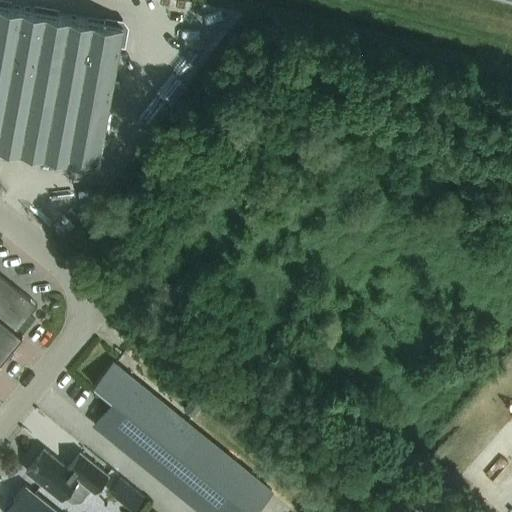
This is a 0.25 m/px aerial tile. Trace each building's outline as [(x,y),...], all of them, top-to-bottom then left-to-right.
[(0,144),(100,162),(124,24),(0,2),(0,144)] [(0,362),(24,334),(18,329),(38,304),(0,272),(0,362)] [(114,361),(95,385),(123,407),(105,430),(205,511),(254,511),(273,490),(114,361)] [(195,417),(205,403),(196,396),(185,409),(195,417)] [(69,467),(45,448),(28,470),(62,498),(65,494),(74,501),(82,500),(92,487),(96,491),(109,474),(81,451),(69,467)] [(129,485),(118,499),(133,511),(144,498),(129,485)] [(48,511),(20,489),(1,511),(48,511)]
